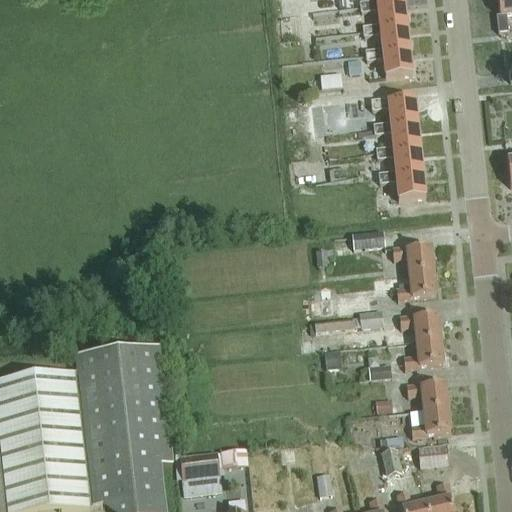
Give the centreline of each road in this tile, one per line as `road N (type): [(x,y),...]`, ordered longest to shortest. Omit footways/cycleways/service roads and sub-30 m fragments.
road 1 (residential): [(508,511),(480,243)]
road 2 (residential): [(480,243),(450,0)]
